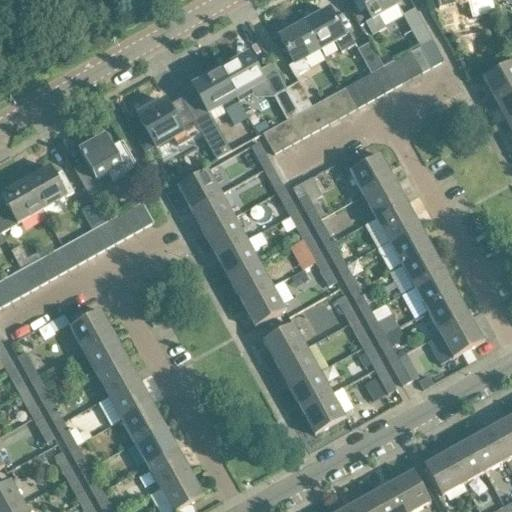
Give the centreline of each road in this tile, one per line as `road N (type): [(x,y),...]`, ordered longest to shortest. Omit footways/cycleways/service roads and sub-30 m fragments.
road 1 (residential): [(249,511),(511,366)]
road 2 (residential): [(237,511),(106,268)]
road 3 (tertiary): [(0,129),(226,0)]
road 4 (residential): [(511,338),(381,117)]
